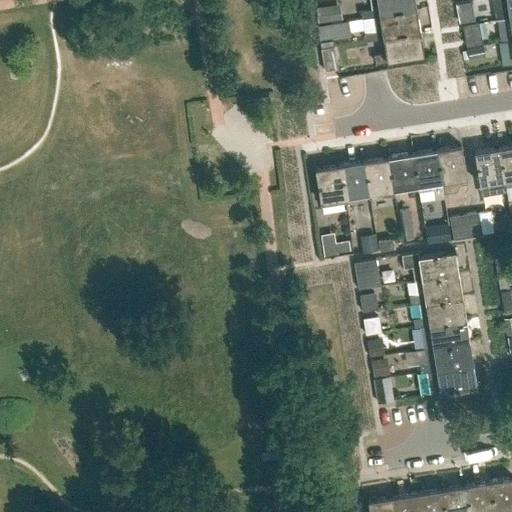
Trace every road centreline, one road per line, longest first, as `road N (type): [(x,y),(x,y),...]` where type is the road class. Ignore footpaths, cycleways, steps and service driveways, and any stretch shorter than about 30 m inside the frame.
road 1 (residential): [(340,127),(511,102)]
road 2 (residential): [(386,468),(511,441)]
